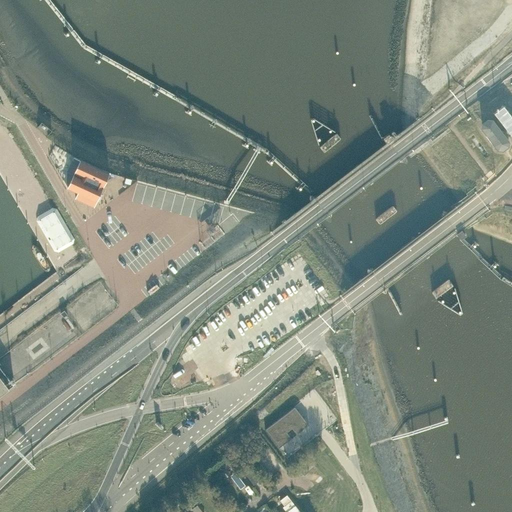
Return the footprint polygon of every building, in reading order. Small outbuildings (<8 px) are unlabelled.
[(480,123),(479,128),(496,150),(501,151),(507,146),(508,141),(491,119),(486,118),(480,123)] [(389,135),(383,139),(387,144),(387,145),(393,140),(389,135)] [(336,136),(320,148),(324,153),(340,141),(336,136)] [(51,163),(57,178),(71,172),(65,157),(51,163)] [(80,161),(68,188),(78,193),(75,199),(94,207),(94,206),(97,201),(100,194),(109,174),(80,161)] [(359,165),(343,177),(357,195),(372,183),(359,165)] [(5,187),(0,190),(0,221),(29,270),(48,259),(5,187)] [(393,210),(377,222),(382,227),(397,215),(393,210)] [(461,231),(456,235),(460,240),(465,236),(461,231)] [(415,238),(399,250),(413,268),(428,256),(415,238)] [(175,260),(165,267),(171,275),(181,267),(175,260)] [(450,283),(434,295),(438,301),(454,289),(450,283)] [(43,327),(53,321),(51,317),(40,323),(43,327)] [(39,326),(29,332),(32,336),(42,330),(39,326)] [(0,394),(14,384),(0,366),(0,394)] [(294,407),(265,429),(279,447),(308,424),(294,407)] [(227,464),(235,474),(231,477),(240,489),(245,485),(236,474),(240,470),(232,460),(227,464)] [(303,475),(309,470),(301,460),(295,465),(303,475)] [(247,465),(241,469),(253,485),(259,481),(247,465)] [(351,511),(363,505),(341,472),(334,476),(331,471),(301,491),(315,511),(351,511)] [(299,511),(291,501),(286,495),(279,500),(284,506),(282,508),(285,511),(299,511)]
